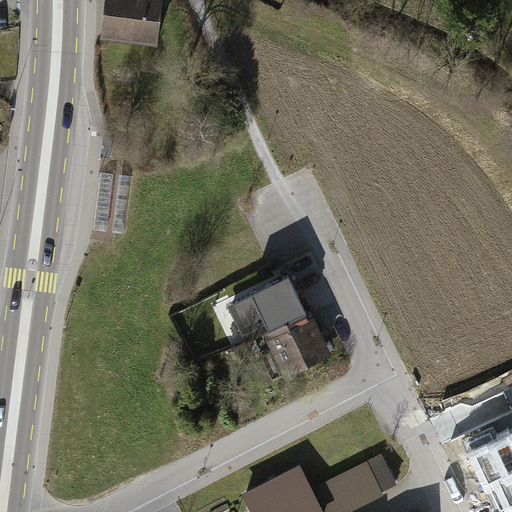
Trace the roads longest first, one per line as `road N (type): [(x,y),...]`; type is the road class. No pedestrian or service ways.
road 1 (secondary): [(1,511),(57,69),(58,0)]
road 2 (residential): [(102,511),(380,370)]
road 3 (residential): [(279,181),(323,246),(380,370)]
road 4 (track): [(197,0),(279,181)]
road 5 (residential): [(380,370),(448,511)]
